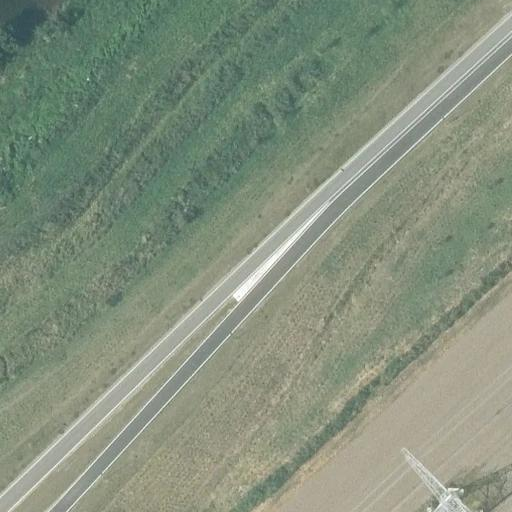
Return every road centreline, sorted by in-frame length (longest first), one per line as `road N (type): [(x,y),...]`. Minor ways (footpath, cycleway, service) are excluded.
road 1 (tertiary): [(296,238),(225,294),(0,508)]
road 2 (tertiary): [(59,511),(241,312),(296,238)]
road 3 (tertiary): [(511,34),(296,238)]
